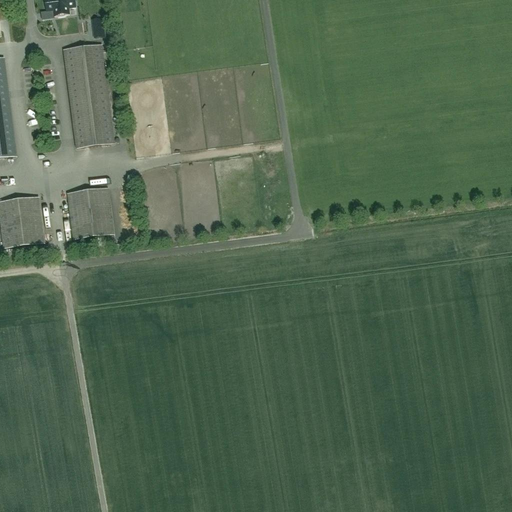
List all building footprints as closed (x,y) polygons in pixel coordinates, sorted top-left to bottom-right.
[(49,0),(45,1),(47,13),(59,11),(58,3),(68,1),(67,0),(49,0)] [(115,146),(102,47),(64,52),(76,151),(115,146)] [(0,161),(17,159),(4,60),(0,60),(0,161)] [(114,237),(108,190),(68,195),(74,242),(114,237)] [(39,199),(0,204),(0,220),(4,252),(45,246),(39,199)]
